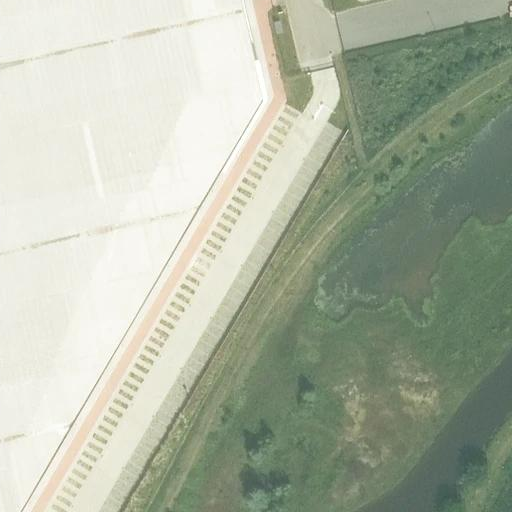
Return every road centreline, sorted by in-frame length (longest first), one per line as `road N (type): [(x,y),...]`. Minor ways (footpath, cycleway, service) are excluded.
road 1 (track): [(160,511),(284,284),(357,203)]
road 2 (track): [(357,203),(415,146),(511,75)]
